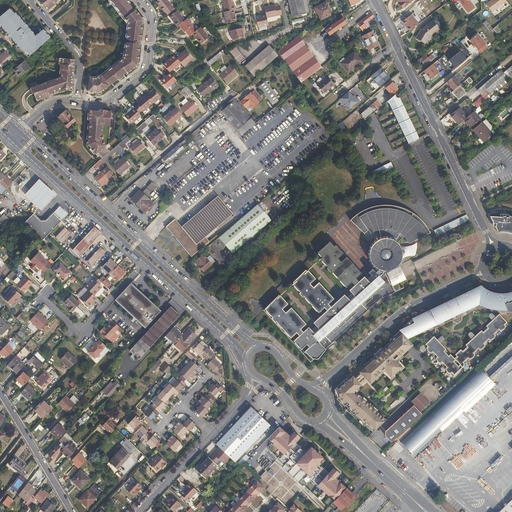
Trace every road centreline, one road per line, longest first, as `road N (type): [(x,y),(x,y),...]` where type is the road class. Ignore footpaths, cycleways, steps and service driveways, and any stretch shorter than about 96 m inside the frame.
road 1 (residential): [(374,0),(494,248)]
road 2 (primary): [(259,345),(100,207)]
road 3 (unclassified): [(328,377),(409,307),(484,273)]
road 4 (primary): [(12,139),(145,261)]
road 5 (residential): [(223,102),(100,207)]
road 6 (residential): [(77,101),(104,104),(145,69),(151,16),(140,0)]
road 7 (residential): [(45,293),(83,333),(145,261)]
road 8 (primary): [(145,261),(247,359)]
road 9 (residential): [(0,393),(72,511)]
